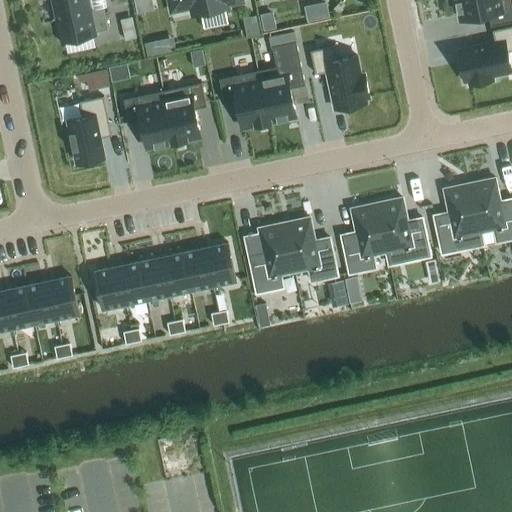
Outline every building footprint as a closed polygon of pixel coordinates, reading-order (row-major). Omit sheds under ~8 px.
[(89,0),(51,0),(60,42),(96,34),(96,32),(108,29),(103,7),(91,9),(89,0)] [(193,2),(196,14),(229,7),(228,4),(242,1),(242,0),(168,0),(170,7),(193,2)] [(455,0),(460,20),(488,14),(491,26),(511,21),(511,8),(511,9),(509,0),(455,0)] [(333,2),(309,5),(311,19),(335,15),(333,2)] [(495,42),(458,50),(464,81),(468,80),(469,84),(493,79),(492,75),(511,71),(507,51),(511,50),(511,25),(492,30),(495,42)] [(151,41),(153,53),(181,48),(179,36),(151,41)] [(273,67),(258,70),(269,122),(270,122),(296,116),(290,88),(302,86),(292,42),(269,47),(273,67)] [(327,72),(334,108),(366,102),(365,98),(369,97),(364,74),(360,74),(356,55),(336,59),(334,46),(310,51),(315,74),(327,72)] [(87,80),(89,89),(109,85),(105,69),(78,75),(79,81),(87,80)] [(258,70),(219,79),(224,102),(236,100),(242,128),(256,125),(270,122),(269,122),(258,70)] [(504,93),(511,90),(511,79),(501,82),(504,93)] [(201,82),(162,91),(173,142),(172,142),(172,143),(186,140),(186,139),(200,136),(194,108),(206,106),(201,82)] [(128,122),(140,120),(146,148),(172,142),(173,142),(162,91),(123,99),(128,122)] [(67,120),(76,163),(104,157),(99,138),(111,135),(103,96),(79,101),(82,117),(67,120)] [(494,229),(496,242),(511,238),(511,198),(500,201),(495,177),(469,183),(480,231),(494,229)] [(434,215),(442,253),(483,244),(480,231),(469,183),(444,188),(449,212),(434,215)] [(386,251),(389,264),(430,256),(422,217),(407,221),(402,197),(376,203),(386,251)] [(341,235),(349,273),(375,267),(373,254),(386,251),(376,203),(351,208),(356,231),(341,235)] [(284,222),(294,271),(308,268),(311,281),(337,275),(329,237),(314,240),(309,217),(284,222)] [(248,254),(256,292),(283,287),(280,274),(294,271),(284,222),(258,228),(263,251),(248,254)] [(228,242),(205,247),(213,286),(236,281),(228,242)] [(205,247),(183,252),(191,290),(213,286),(205,247)] [(183,252),(161,256),(169,295),(191,290),(183,252)] [(161,256),(139,261),(147,300),(169,295),(161,256)] [(139,261),(117,266),(125,304),(147,300),(139,261)] [(117,266),(94,271),(103,309),(125,304),(117,266)] [(71,276),(48,280),(56,319),(79,314),(71,276)] [(48,280),(26,285),(34,323),(56,319),(48,280)] [(26,285),(4,290),(13,328),(34,323),(26,285)] [(4,290),(0,290),(0,330),(13,328),(4,290)] [(221,323),(229,322),(226,310),(218,311),(221,323)] [(218,311),(211,313),(213,325),(221,323),(218,311)] [(185,331),(182,319),(174,321),(177,333),(185,331)] [(174,321),(167,322),(169,334),(177,333),(174,321)] [(138,328),(131,330),(133,342),(141,340),(138,328)] [(72,355),(69,343),(62,345),(64,357),(72,355)] [(62,345),(54,346),(56,358),(64,357),(62,345)] [(25,352),(18,354),(20,366),(28,364),(25,352)] [(18,354),(10,356),(13,368),(20,366),(18,354)]
